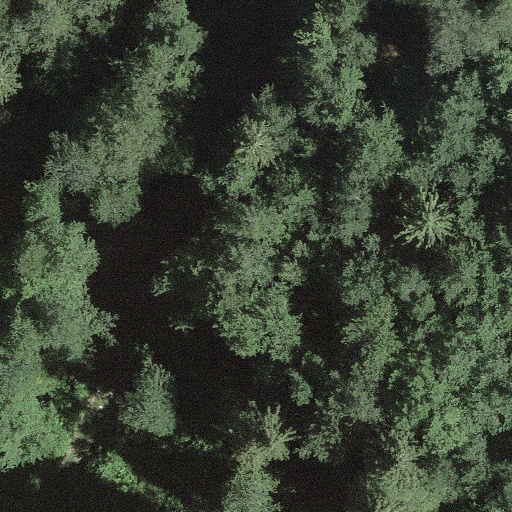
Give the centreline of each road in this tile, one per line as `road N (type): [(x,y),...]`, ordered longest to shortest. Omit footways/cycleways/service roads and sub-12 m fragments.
road 1 (track): [(49,511),(291,0)]
road 2 (track): [(0,203),(190,0)]
